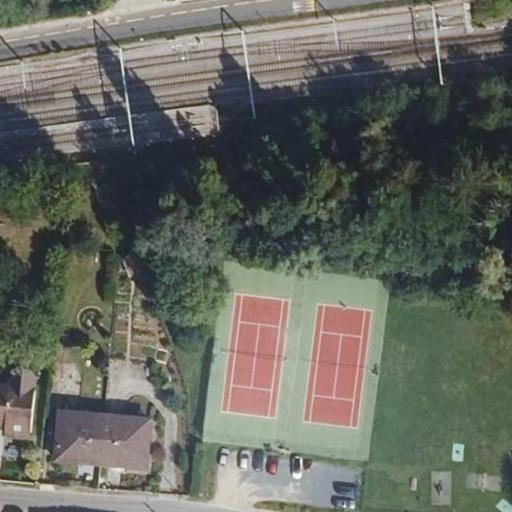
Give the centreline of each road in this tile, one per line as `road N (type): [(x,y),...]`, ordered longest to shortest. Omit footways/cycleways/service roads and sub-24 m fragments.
road 1 (tertiary): [(303,0),(0,44)]
road 2 (residential): [(157,511),(0,497)]
